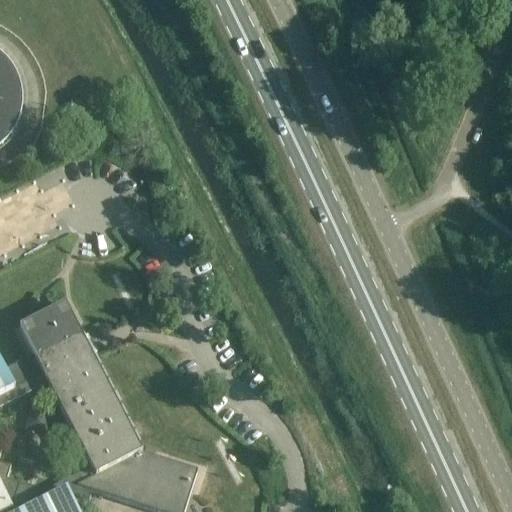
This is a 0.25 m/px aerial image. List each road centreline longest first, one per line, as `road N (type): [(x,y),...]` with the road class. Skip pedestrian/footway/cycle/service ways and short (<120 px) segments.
road 1 (primary): [(465,511),(225,0)]
road 2 (unclassified): [(511,502),(384,226)]
road 3 (unclassified): [(384,226),(442,190),(509,0)]
road 4 (unclassified): [(384,226),(276,0)]
